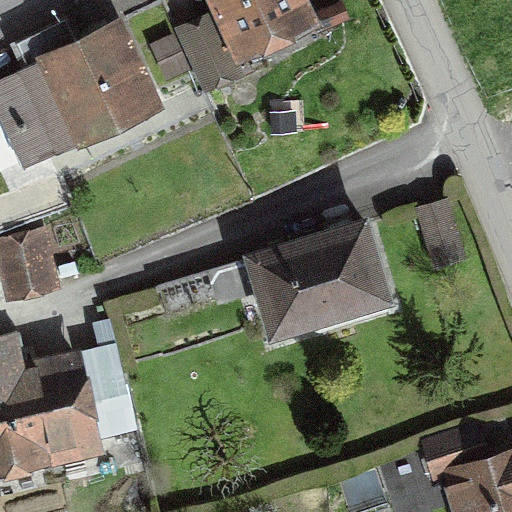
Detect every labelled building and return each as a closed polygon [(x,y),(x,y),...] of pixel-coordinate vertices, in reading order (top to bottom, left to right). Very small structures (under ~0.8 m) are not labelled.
[(321,0),(212,0),(255,72),(336,24),(321,0)] [(146,19),(4,88),(46,174),(188,106),(146,19)] [(370,214),(247,250),(272,337),(396,301),(370,214)] [(47,230),(0,244),(0,246),(16,300),(64,286),(47,230)] [(32,330),(0,340),(0,442),(15,488),(137,446),(105,350),(46,370),(32,330)] [(466,420),(417,436),(442,511),(511,511),(511,439),(476,452),(466,420)]
